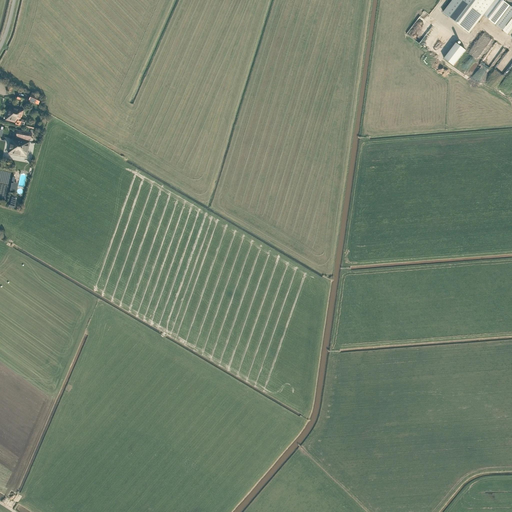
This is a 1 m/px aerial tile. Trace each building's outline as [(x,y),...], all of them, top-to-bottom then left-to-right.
[(455,0),(445,15),(466,31),(479,13),(482,15),(493,0),(455,0)] [(511,28),(511,8),(501,0),(493,0),(482,15),(508,34),(511,28)] [(456,43),(444,59),(454,66),(466,50),(456,43)] [(31,95),(29,101),(37,104),(39,98),(31,95)] [(18,116),(19,110),(10,107),(9,111),(8,111),(7,117),(10,118),(10,117),(12,117),(13,115),(18,116)] [(19,110),(18,116),(16,123),(15,125),(24,127),(25,120),(21,119),(24,111),(19,110)] [(6,120),(16,123),(18,116),(13,115),(12,117),(10,117),(10,118),(7,117),(6,120)] [(16,140),(29,142),(29,140),(30,141),(32,133),(17,130),(16,138),(17,138),(16,140)] [(8,153),(26,157),(29,142),(16,140),(13,139),(12,143),(10,143),(8,153)] [(16,207),(15,206),(17,198),(14,197),(15,193),(11,192),(10,197),(11,197),(9,205),(9,209),(15,210),(16,207)]
